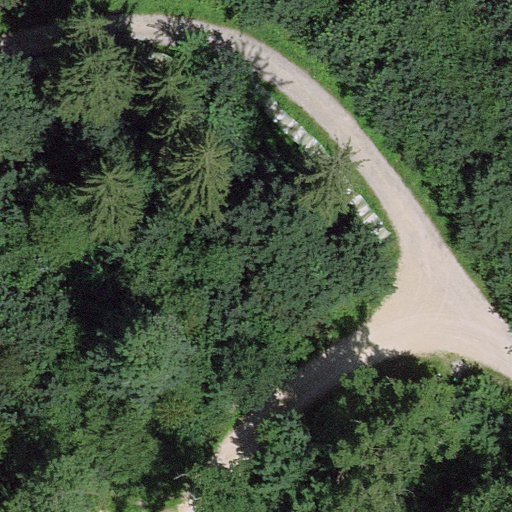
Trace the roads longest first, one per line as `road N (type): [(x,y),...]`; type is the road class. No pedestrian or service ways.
road 1 (track): [(511,351),(444,287),(308,92),(179,35),(38,34),(0,53)]
road 2 (track): [(192,511),(218,452),(322,361),(444,287)]
